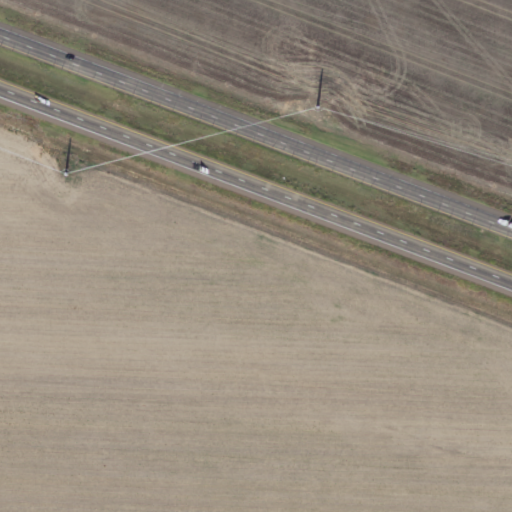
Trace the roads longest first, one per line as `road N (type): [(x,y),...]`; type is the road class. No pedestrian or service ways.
road 1 (trunk): [(511,228),(0,33)]
road 2 (trunk): [(0,96),(511,291)]
